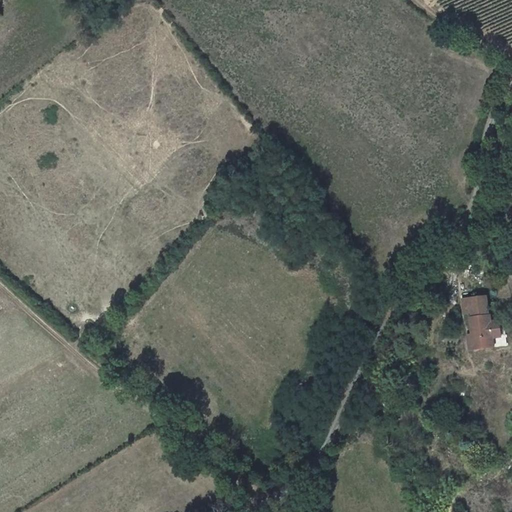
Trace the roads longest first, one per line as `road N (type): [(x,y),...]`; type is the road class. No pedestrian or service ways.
road 1 (unclassified): [(253,511),(325,451),(396,309),(468,212),(491,125),(511,83)]
road 2 (track): [(0,288),(264,504)]
